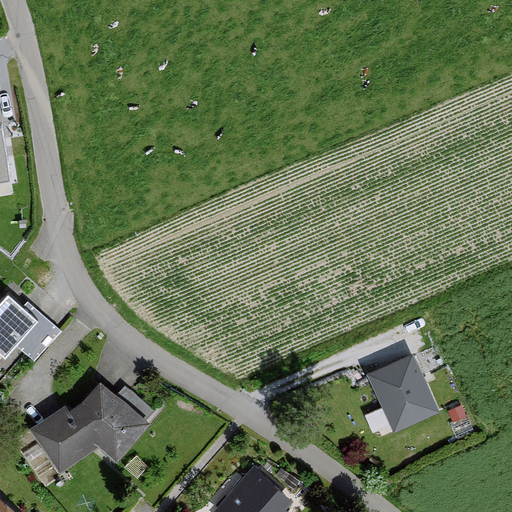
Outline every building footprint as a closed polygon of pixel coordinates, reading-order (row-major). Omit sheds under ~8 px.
[(0,181),(12,180),(3,117),(0,117),(0,181)] [(62,332),(29,303),(20,314),(1,297),(0,298),(0,359),(2,361),(14,347),(34,364),(62,332)] [(436,411),(410,354),(365,374),(392,431),(436,411)] [(123,386),(117,395),(97,381),(67,413),(62,406),(28,429),(57,472),(94,450),(113,465),(156,413),(123,386)] [(286,511),(294,502),(251,468),(216,511),(286,511)]
